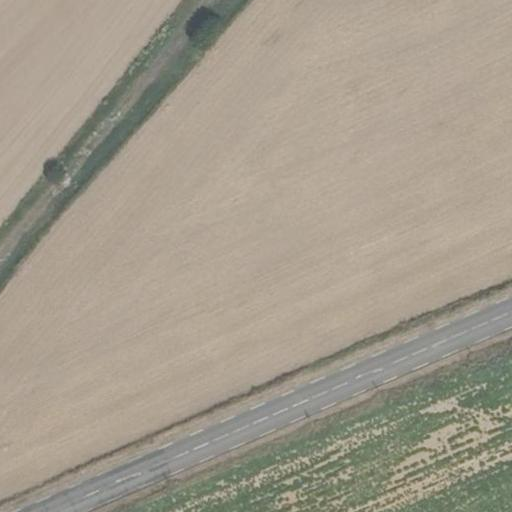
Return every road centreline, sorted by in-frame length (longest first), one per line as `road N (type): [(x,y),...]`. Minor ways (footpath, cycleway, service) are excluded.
road 1 (tertiary): [(52,511),(511,313)]
road 2 (track): [(0,253),(205,0)]
